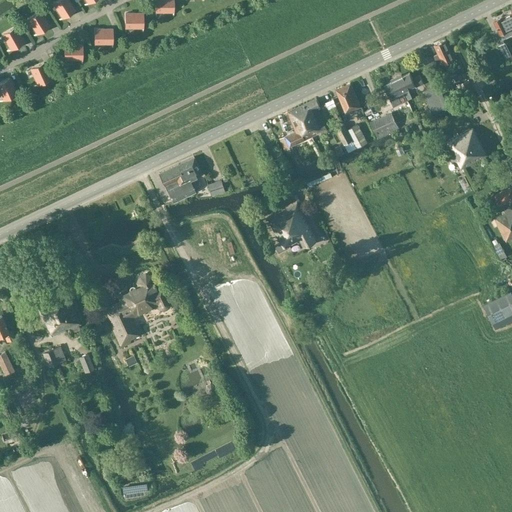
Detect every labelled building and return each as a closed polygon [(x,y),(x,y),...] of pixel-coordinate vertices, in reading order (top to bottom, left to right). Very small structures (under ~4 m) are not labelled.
[(75,10),(68,0),(57,0),(53,3),(57,10),(58,9),(63,17),(59,20),(75,10)] [(173,16),(173,0),(155,0),(156,12),(163,12),(163,11),(173,11),(173,16)] [(226,19),(233,17),(231,9),(224,12),(226,19)] [(33,35),(34,36),(50,26),(40,11),(27,19),(32,26),(32,25),(37,33),(33,35)] [(133,27),(142,27),(142,32),(143,32),(143,13),(125,13),(125,28),(133,28),(133,27)] [(503,39),(511,34),(511,22),(508,14),(502,17),(502,16),(493,20),(503,39)] [(7,51),(7,52),(24,42),(15,27),(2,34),(6,41),(7,40),(11,49),(7,51)] [(102,43),(112,43),(112,47),(112,29),(95,29),(95,44),(102,44),(102,43)] [(438,67),(454,59),(445,40),(434,45),(438,54),(433,56),(438,67)] [(505,58),(511,55),(505,42),(498,45),(505,58)] [(64,60),(72,60),(72,59),(81,59),(81,63),(82,64),(82,45),(64,45),(64,60)] [(51,79),(44,63),(30,69),(33,76),(34,75),(38,84),(34,86),(51,79)] [(410,73),(397,79),(407,100),(411,97),(408,91),(406,92),(405,90),(415,85),(416,87),(424,83),(420,75),(412,79),(410,73)] [(0,101),(17,94),(9,78),(0,82),(0,91),(4,99),(0,100),(0,101)] [(394,106),(407,100),(397,79),(384,85),(390,97),(394,106)] [(461,96),(472,92),(468,82),(457,86),(461,96)] [(351,113),(354,112),(353,110),(360,107),(350,83),(335,89),(346,113),(350,111),(351,113)] [(438,86),(424,91),(432,113),(452,105),(451,101),(457,99),(451,85),(445,87),(444,84),(438,86)] [(299,106),(312,136),(326,129),(317,107),(320,106),(317,98),(299,106)] [(290,146),(312,136),(299,106),(288,111),(296,132),(279,139),(285,151),(291,149),(290,146)] [(411,119),(398,125),(392,112),(371,121),(379,139),(413,123),(411,119)] [(343,144),(352,140),(344,124),(336,129),(343,144)] [(461,168),(487,155),(473,128),(447,141),(461,168)] [(340,146),(335,148),(338,156),(344,153),(340,146)] [(173,202),(195,191),(190,179),(202,174),(194,157),(159,173),(173,202)] [(211,196),(224,192),(221,180),(207,184),(211,196)] [(495,217),(506,241),(511,237),(511,188),(511,187),(495,195),(502,210),(504,210),(505,213),(495,217)] [(297,203),(267,218),(280,242),(274,245),(277,251),(276,252),(277,254),(284,250),(283,248),(300,240),(304,247),(316,240),(297,203)] [(321,261),(337,253),(331,241),(315,249),(321,261)] [(499,242),(493,245),(499,256),(505,253),(499,242)] [(157,304),(158,305),(159,307),(161,308),(163,308),(166,308),(167,307),(168,305),(169,302),(168,300),(162,286),(156,289),(151,276),(145,274),(140,276),(137,282),(139,285),(118,295),(121,301),(106,308),(114,325),(112,326),(121,344),(129,340),(128,338),(138,334),(130,317),(157,304)] [(78,325),(80,324),(72,305),(69,297),(71,296),(67,286),(36,299),(51,336),(69,329),(70,333),(80,330),(78,325)] [(511,292),(511,290),(483,304),(495,328),(511,319),(511,292)] [(7,341),(14,338),(11,330),(9,331),(1,315),(0,315),(0,335),(4,334),(7,341)] [(171,334),(161,341),(170,355),(181,347),(171,334)] [(48,367),(59,362),(53,348),(42,352),(48,367)] [(0,365),(5,376),(14,371),(5,352),(0,354),(0,365)]
